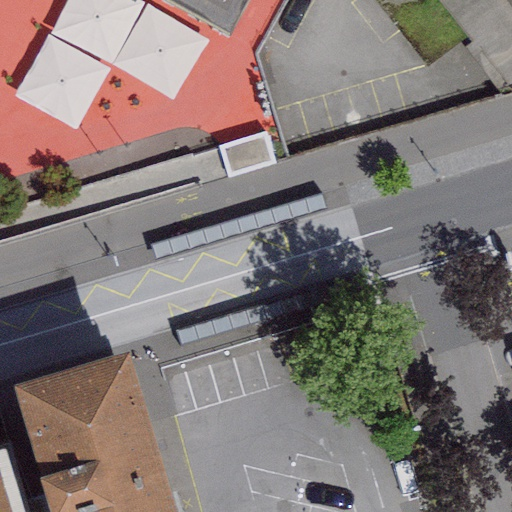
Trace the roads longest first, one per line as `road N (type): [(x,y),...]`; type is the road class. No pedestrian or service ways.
road 1 (residential): [(424,217),(0,347)]
road 2 (residential): [(424,217),(510,511)]
